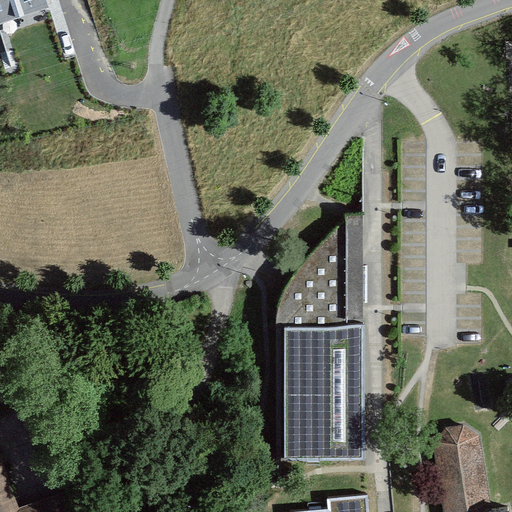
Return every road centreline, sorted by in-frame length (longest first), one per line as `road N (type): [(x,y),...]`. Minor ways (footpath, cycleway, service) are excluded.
road 1 (residential): [(0,292),(123,304),(201,274),(241,251),(278,212),(392,59),(463,16),(511,1)]
road 2 (unknown): [(201,274),(212,320),(188,403),(154,410),(112,370),(77,362),(57,367),(33,392),(13,435),(22,485)]
